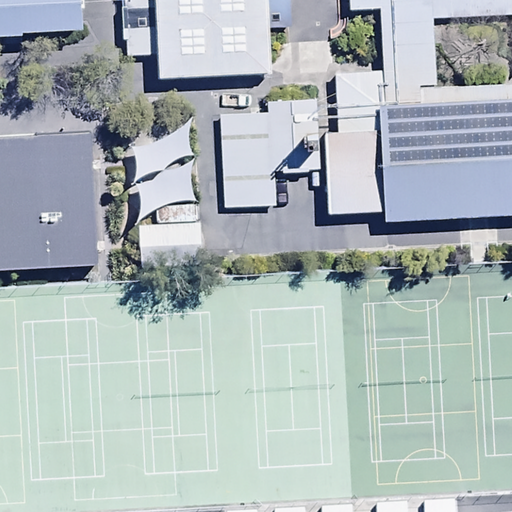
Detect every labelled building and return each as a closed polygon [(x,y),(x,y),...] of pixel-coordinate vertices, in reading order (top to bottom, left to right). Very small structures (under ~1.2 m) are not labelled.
[(0,0),(0,42),(81,37),(78,0),(0,0)] [(271,0),(154,0),(159,86),(276,80),(271,0)] [(335,224),(511,213),(511,0),(321,0),(322,10),(381,7),(385,74),(342,76),(346,137),(329,138),(335,224)] [(277,114),(229,117),(232,179),(281,176),(277,114)] [(0,271),(101,265),(92,136),(0,142),(0,271)]
